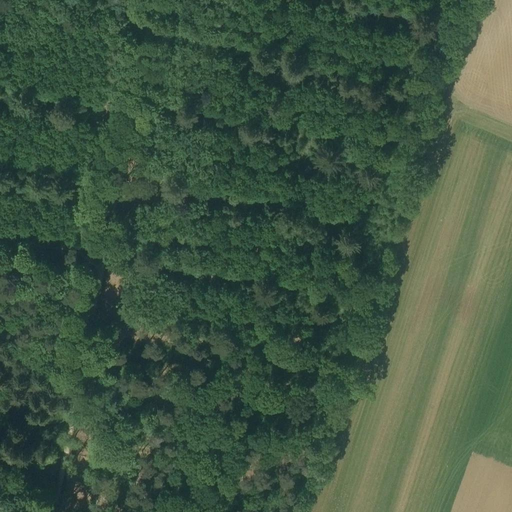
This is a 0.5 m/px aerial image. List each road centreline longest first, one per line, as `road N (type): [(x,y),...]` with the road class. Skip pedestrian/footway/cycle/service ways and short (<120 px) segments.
road 1 (track): [(104,242),(53,511)]
road 2 (track): [(154,0),(104,242)]
